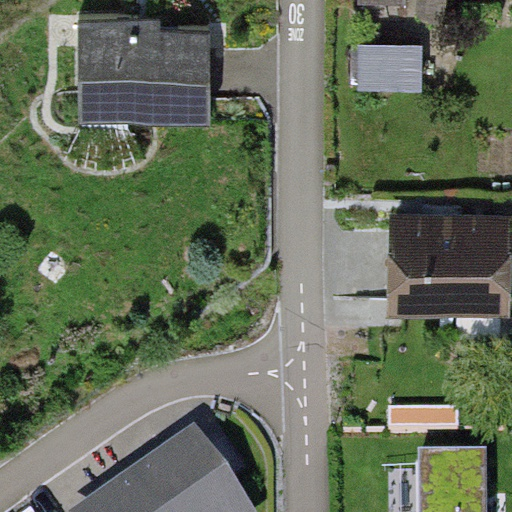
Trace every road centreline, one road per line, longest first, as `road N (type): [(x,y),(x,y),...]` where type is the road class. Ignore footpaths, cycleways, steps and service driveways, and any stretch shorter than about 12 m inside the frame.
road 1 (residential): [(303,0),(307,373)]
road 2 (residential): [(307,373),(196,375),(125,402),(0,493)]
road 3 (residential): [(307,373),(309,511)]
